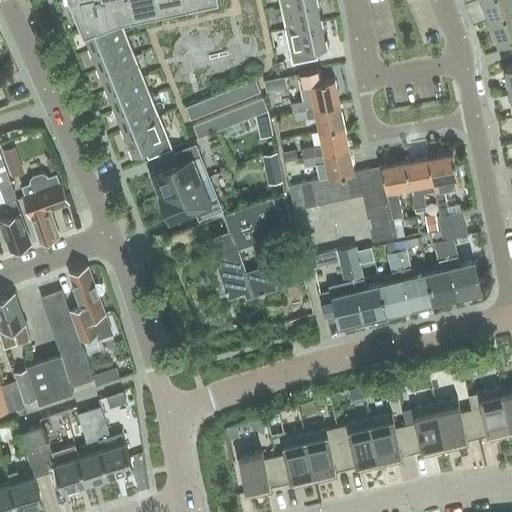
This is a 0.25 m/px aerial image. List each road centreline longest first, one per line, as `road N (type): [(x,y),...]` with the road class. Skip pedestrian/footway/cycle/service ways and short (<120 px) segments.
road 1 (residential): [(166,413),(332,361),(511,319)]
road 2 (residential): [(112,237),(3,0)]
road 3 (residential): [(349,0),(371,130),(472,115)]
road 4 (residential): [(511,311),(472,115)]
road 5 (residential): [(325,511),(413,490),(511,480)]
road 6 (residential): [(166,413),(112,237)]
